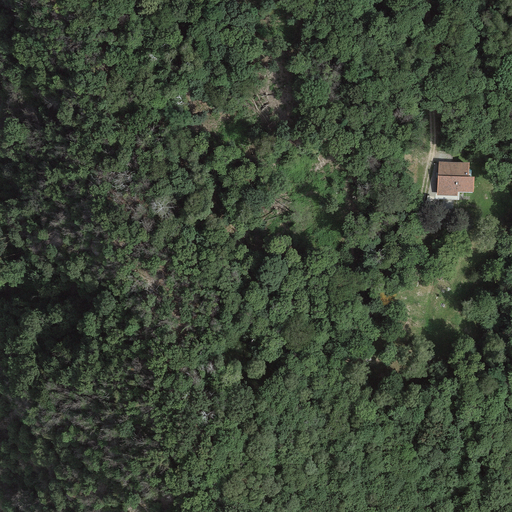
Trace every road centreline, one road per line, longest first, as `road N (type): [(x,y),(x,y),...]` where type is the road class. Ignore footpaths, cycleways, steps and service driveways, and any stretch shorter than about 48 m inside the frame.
road 1 (track): [(424,0),(431,163),(409,234),(324,354)]
road 2 (track): [(324,354),(372,421),(381,511)]
